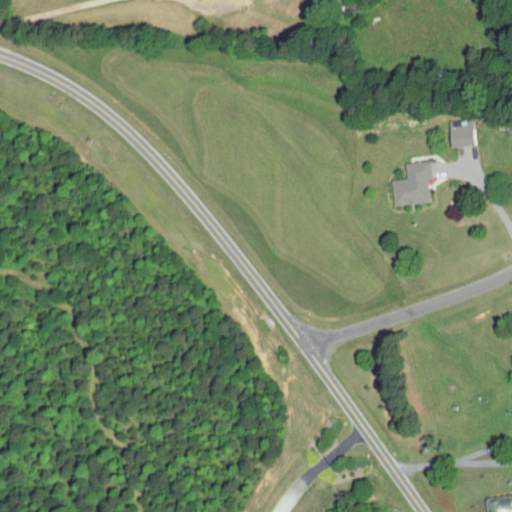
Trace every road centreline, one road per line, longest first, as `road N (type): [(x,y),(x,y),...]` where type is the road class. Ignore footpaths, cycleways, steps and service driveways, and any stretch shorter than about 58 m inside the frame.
road 1 (residential): [(427,511),(160,154),(72,81),(0,47)]
road 2 (residential): [(303,347),(511,273)]
